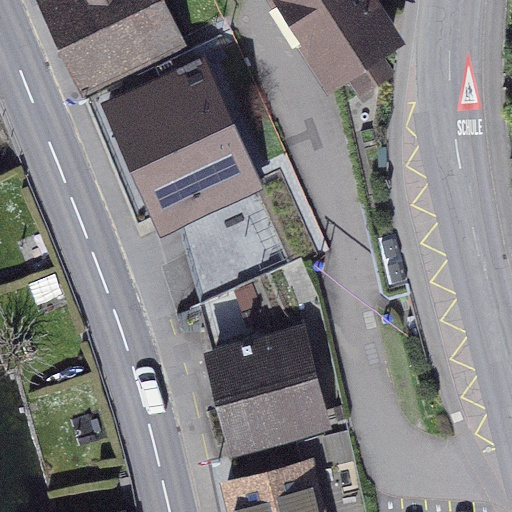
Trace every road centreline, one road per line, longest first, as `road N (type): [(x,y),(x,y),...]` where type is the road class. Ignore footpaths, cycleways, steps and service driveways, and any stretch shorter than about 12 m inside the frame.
road 1 (primary): [(170,511),(146,407),(100,269),(0,20)]
road 2 (residential): [(511,377),(455,145),(457,0)]
